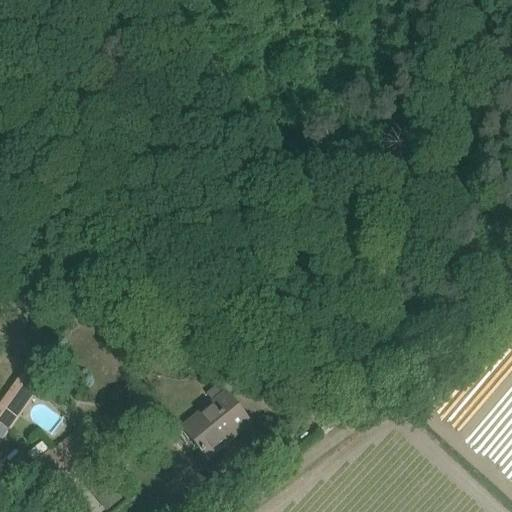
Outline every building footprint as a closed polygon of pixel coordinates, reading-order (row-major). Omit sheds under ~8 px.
[(0,445),(39,391),(39,390),(21,377),(19,376),(19,377),(0,404),(0,445)] [(60,434),(76,416),(50,392),(33,410),(60,434)] [(186,435),(195,446),(208,461),(237,437),(233,432),(246,421),(224,393),(209,406),(214,412),(186,435)] [(76,432),(32,464),(47,485),(92,453),(76,432)] [(9,511),(10,511),(38,511),(21,497),(9,511)]
